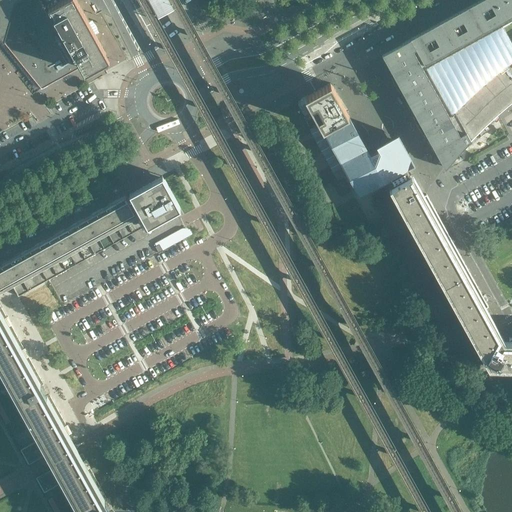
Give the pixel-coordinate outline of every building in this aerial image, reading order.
[(51,21),(45,11),(39,0),(0,0),(0,36),(3,41),(7,45),(14,55),(22,64),(24,66),(42,89),(56,81),(65,76),(80,67),(81,67),(106,53),(96,34),(89,22),(76,0),(64,0),(48,9),(54,18),(67,44),(64,45),(62,41),(57,32),(51,21)] [(142,0),(151,15),(154,20),(163,15),(170,10),(178,6),(175,0),(142,0)] [(511,0),(481,0),(409,40),(401,44),(393,49),(392,49),(383,54),(383,55),(385,59),(386,59),(388,63),(388,64),(393,73),(398,82),(398,83),(403,92),(404,92),(408,101),(409,102),(414,110),(414,111),(419,120),(419,121),(424,129),(425,130),(435,148),(435,149),(440,158),(440,159),(445,167),(446,166),(449,163),(452,158),(456,154),(460,150),(466,143),(469,140),(476,133),(483,125),(492,118),(500,110),(508,103),(511,100),(511,0)] [(307,95),(307,96),(318,117),(316,118),(320,123),(311,128),(313,131),(335,171),(344,167),(359,195),(385,181),(388,180),(391,186),(392,187),(404,180),(410,176),(406,169),(411,167),(414,164),(398,135),(378,147),(379,148),(380,150),(373,153),(370,155),(366,148),(353,124),(348,114),(346,110),(345,110),(330,83),(328,84),(327,84),(328,84),(321,88),(315,91),(314,91),(314,92),(308,95),(307,95)] [(311,128),(320,123),(316,118),(308,122),(311,128)] [(0,290),(12,284),(13,287),(18,296),(19,296),(48,279),(52,277),(57,275),(61,272),(66,270),(70,267),(75,265),(79,262),(84,260),(88,257),(93,255),(97,252),(102,250),(106,247),(111,245),(115,243),(120,240),(124,238),(129,235),(133,233),(138,230),(142,228),(147,225),(148,226),(163,218),(181,208),(165,180),(164,179),(162,175),(161,176),(131,193),(129,193),(130,194),(130,195),(127,196),(127,195),(126,194),(126,195),(126,196),(109,205),(109,204),(108,204),(109,205),(108,205),(98,211),(71,226),(63,230),(30,249),(20,254),(20,253),(20,254),(11,259),(8,261),(1,264),(1,263),(0,264),(1,265),(0,265),(0,290)] [(511,337),(509,338),(509,339),(504,339),(502,335),(501,333),(500,333),(497,335),(496,333),(496,332),(495,331),(494,329),(493,326),(492,326),(492,325),(490,321),(483,309),(488,306),(485,300),(458,250),(440,218),(427,194),(424,195),(418,184),(417,182),(414,184),(410,176),(404,180),(392,187),(391,187),(402,207),(400,208),(400,209),(461,321),(462,321),(464,319),(471,331),(473,335),(474,336),(474,337),(475,339),(479,345),(476,346),(478,348),(488,367),(503,368),(511,367),(511,337)] [(160,244),(163,250),(171,246),(184,239),(187,237),(192,234),(192,233),(191,232),(191,231),(190,231),(190,230),(189,230),(189,229),(188,229),(187,229),(187,228),(186,228),(185,228),(184,228),(183,228),(182,228),(182,229),(181,229),(155,243),(156,246),(160,244)] [(1,306),(0,306),(0,305),(0,375),(36,441),(32,444),(21,450),(20,450),(28,464),(29,464),(29,463),(44,455),(46,454),(47,453),(48,454),(49,455),(50,457),(53,464),(56,468),(55,469),(39,477),(37,478),(36,478),(44,493),(60,484),(61,486),(62,488),(75,511),(114,511),(113,509),(110,510),(108,507),(107,505),(109,500),(107,499),(106,496),(94,476),(90,468),(90,467),(91,467),(87,459),(85,459),(82,453),(80,455),(78,450),(74,444),(73,442),(72,440),(74,438),(71,433),(72,432),(67,424),(66,425),(66,424),(62,417),(50,395),(49,393),(46,394),(45,392),(44,391),(43,389),(44,389),(44,388),(45,387),(46,387),(46,386),(45,386),(45,385),(45,384),(44,383),(44,382),(43,382),(43,383),(41,379),(33,364),(29,357),(28,356),(29,356),(25,348),(24,348),(15,332),(11,325),(12,324),(8,316),(7,317),(1,306)] [(10,422),(0,403),(0,412),(6,424),(10,422)] [(59,511),(52,498),(48,500),(54,511),(59,511)]
